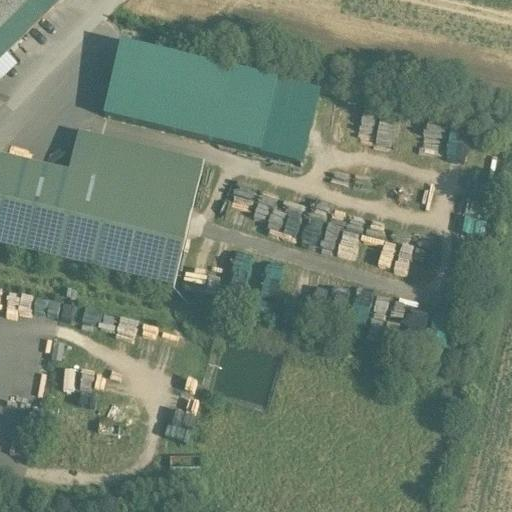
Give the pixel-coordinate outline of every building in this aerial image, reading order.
[(0,0),(0,33),(33,0),(0,0)] [(33,0),(0,33),(0,61),(62,0),(33,0)] [(278,87),(121,49),(104,122),(261,159),(278,87)] [(69,180),(0,163),(0,257),(174,299),(204,167),(78,138),(69,180)] [(466,204),(460,234),(481,238),(487,208),(466,204)] [(383,251),(398,256),(394,270),(421,278),(434,236),(392,223),(383,251)] [(370,313),(369,344),(401,345),(403,305),(389,304),(389,314),(370,313)] [(58,375),(55,399),(70,401),(73,377),(58,375)]
